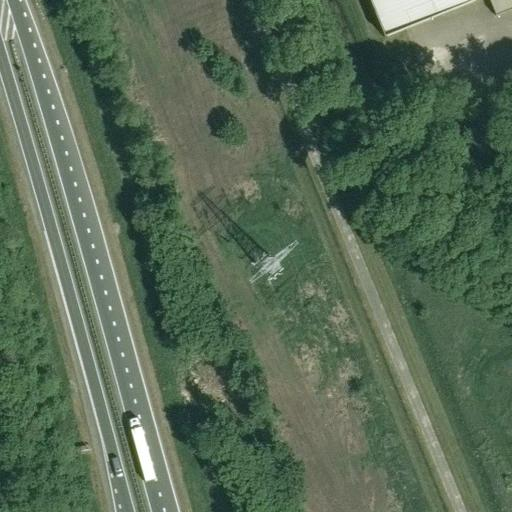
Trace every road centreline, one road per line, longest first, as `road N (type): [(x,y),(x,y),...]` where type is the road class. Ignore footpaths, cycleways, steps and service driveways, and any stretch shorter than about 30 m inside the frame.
road 1 (trunk): [(155,511),(12,0)]
road 2 (trunk): [(0,58),(127,511)]
